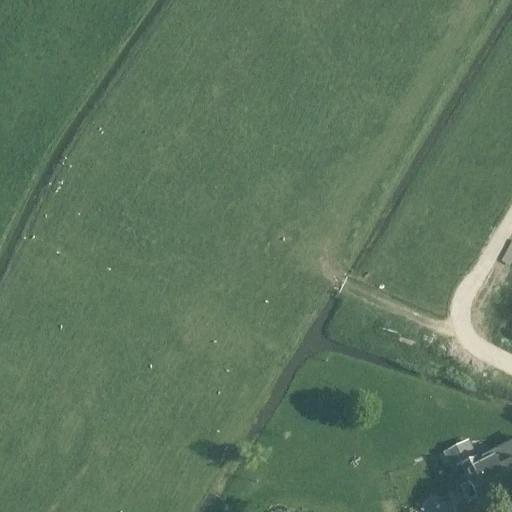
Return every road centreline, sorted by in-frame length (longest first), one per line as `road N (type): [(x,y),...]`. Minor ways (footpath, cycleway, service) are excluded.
road 1 (track): [(461,325),(437,330),(339,283),(170,124),(240,0)]
road 2 (track): [(511,211),(466,291),(461,325),(470,344),(511,366)]
